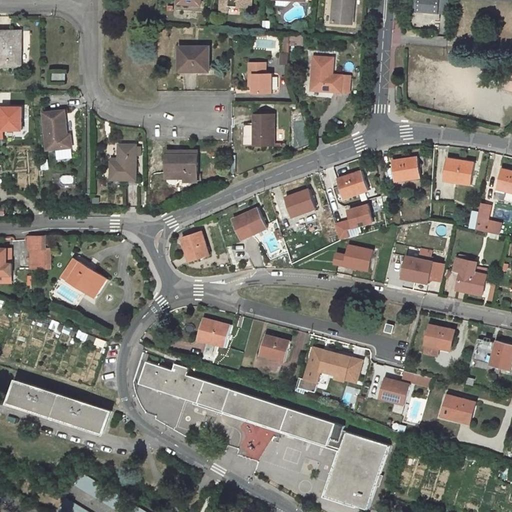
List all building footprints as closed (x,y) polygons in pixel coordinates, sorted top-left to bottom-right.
[(221,0),(221,12),(230,12),(230,6),(248,7),(248,0),(221,0)] [(333,0),(332,22),(354,24),(355,0),(333,0)] [(418,0),(417,12),(448,15),(449,0),(418,0)] [(0,66),(23,66),(22,31),(0,31),(0,66)] [(280,34),(280,49),(288,50),(289,34),(280,34)] [(291,43),(304,44),(304,36),(291,36),(291,43)] [(210,46),(180,46),(180,69),(195,69),(195,72),(210,72),(210,46)] [(334,58),(314,56),(312,90),(321,91),(321,89),(324,89),(324,91),(342,92),(344,75),(336,75),(336,77),(333,77),(334,58)] [(254,84),(254,93),(273,93),(273,73),(268,73),(268,62),(250,62),(249,84),(254,84)] [(67,73),(54,73),(54,81),(67,81),(67,73)] [(0,137),(8,138),(8,130),(27,130),(27,104),(0,104),(0,137)] [(68,135),(65,111),(44,113),(49,149),(58,148),(59,158),(74,156),(71,134),(68,135)] [(276,146),(276,113),(255,114),(255,125),(244,125),(244,146),(276,146)] [(112,180),(137,180),(137,144),(119,144),(120,159),(121,159),(121,162),(112,162),(112,180)] [(186,181),(198,181),(198,151),(167,151),(168,174),(169,174),(169,182),(171,184),(176,184),(179,182),(179,175),(186,175),(186,181)] [(418,157),(393,161),(396,179),(404,178),(404,180),(421,177),(418,157)] [(475,163),(448,158),(445,179),(453,180),(453,182),(471,184),(475,163)] [(511,170),(502,168),(497,186),(506,189),(506,190),(511,191),(511,170)] [(362,170),(338,179),(344,197),(353,194),(353,195),(369,189),(362,170)] [(310,189),(286,198),(292,215),(301,212),(302,214),(317,208),(310,189)] [(373,201),(351,208),(354,217),(339,222),(344,238),(354,235),(352,230),(380,221),(373,201)] [(491,208),(484,207),(480,227),(486,228),(491,208)] [(259,208),(233,219),(242,239),(268,228),(259,208)] [(274,231),(278,240),(284,237),(281,228),(274,231)] [(202,230),(182,237),(188,253),(189,253),(192,261),(210,255),(202,230)] [(48,235),(31,235),(31,248),(32,248),(48,248),(48,235)] [(374,251),(349,245),(347,255),(337,253),(335,263),(344,265),(345,263),(354,265),(354,267),(369,270),(374,251)] [(0,274),(12,274),(12,249),(0,248),(0,274)] [(48,249),(48,248),(32,248),(32,268),(47,268),(47,267),(48,249)] [(434,262),(407,256),(403,276),(412,278),(411,279),(429,283),(434,262)] [(97,297),(109,278),(76,257),(64,275),(97,297)] [(477,262),(458,258),(456,271),(462,272),(459,288),(467,289),(467,291),(483,295),(487,275),(475,272),(477,262)] [(232,325),(204,318),(199,338),(208,340),(208,341),(226,346),(232,325)] [(456,330),(430,324),(426,344),(442,348),(443,346),(451,348),(456,330)] [(291,341),(266,334),(261,355),(278,359),(278,357),(286,359),(291,341)] [(511,343),(497,340),(491,364),(511,370),(511,364),(511,343)] [(352,357),(327,351),(322,370),(338,375),(338,373),(347,375),(352,357)] [(342,449),(327,494),(369,508),(390,445),(343,430),(344,426),(189,374),(190,368),(176,363),(174,369),(148,361),(141,383),(329,445),(331,439),(345,443),(343,449),(342,449)] [(410,384),(386,377),(380,397),(397,402),(397,400),(405,403),(410,384)] [(84,425),(99,430),(105,432),(112,410),(109,409),(18,379),(11,402),(34,409),(84,425)] [(476,401),(449,394),(443,416),(462,421),(462,420),(470,422),(476,401)] [(268,429),(245,424),(238,455),(261,460),(268,429)] [(329,445),(342,449),(343,449),(345,443),(331,439),(329,445)] [(146,511),(82,473),(75,485),(119,511),(146,511)] [(91,511),(67,498),(60,509),(64,511),(91,511)]
